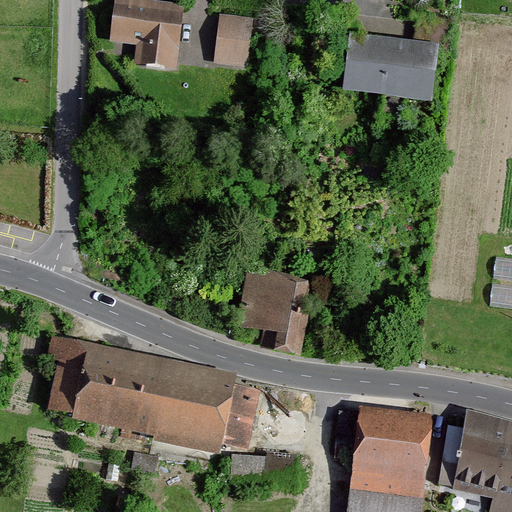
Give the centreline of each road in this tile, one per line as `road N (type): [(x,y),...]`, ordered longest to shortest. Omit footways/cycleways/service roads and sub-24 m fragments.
road 1 (residential): [(511,404),(248,364),(48,285)]
road 2 (residential): [(48,285),(64,232),(71,0)]
